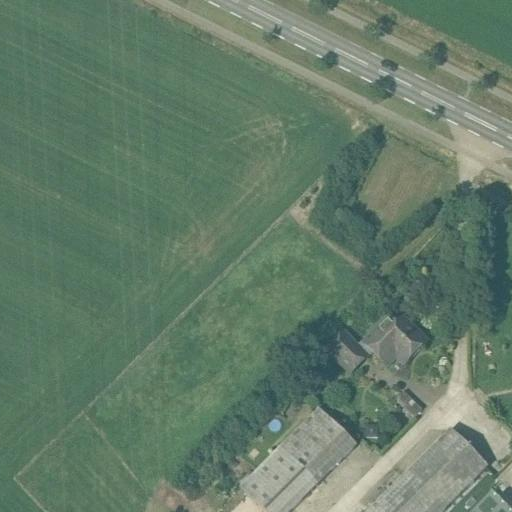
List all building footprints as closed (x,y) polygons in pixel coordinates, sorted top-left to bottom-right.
[(404,368),(429,344),(404,320),(394,330),(386,322),(359,349),(345,335),(327,353),(351,377),(354,374),(353,373),(351,376),(348,373),(365,356),(368,358),(365,362),(373,355),(387,370),(388,369),(384,365),(392,356),(404,368)] [(337,383),(303,351),(284,371),(318,403),(337,383)] [(400,394),(394,403),(413,416),(419,408),(400,394)] [(260,511),(293,511),(318,487),(356,449),(319,412),(240,491),(260,511)] [(451,433),(371,511),(445,511),(487,470),(451,433)]
